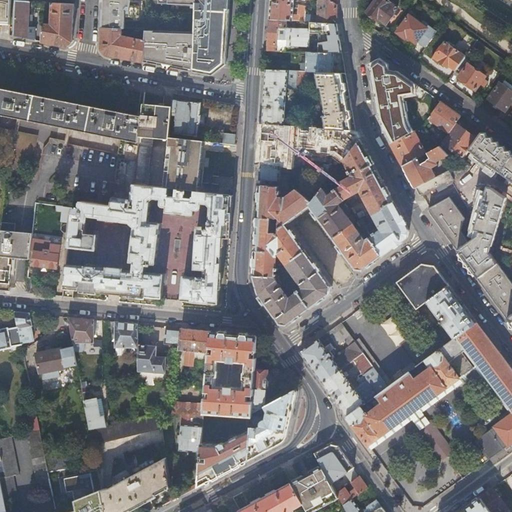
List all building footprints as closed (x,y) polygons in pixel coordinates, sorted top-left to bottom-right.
[(0,0),(0,22),(10,23),(11,0),(0,0)] [(29,25),(30,0),(20,0),(15,0),(14,35),(35,39),(35,26),(29,25)] [(194,52),(195,0),(158,0),(157,14),(147,14),(147,29),(146,43),(194,52)] [(148,0),(147,14),(157,14),(158,0),(148,0)] [(195,0),(194,52),(193,70),(212,73),(226,63),(230,0),(195,0)] [(294,14),(294,0),(271,0),(270,19),(287,20),(305,21),(305,6),(298,5),(298,14),(294,14)] [(318,0),(318,21),(337,22),(338,4),(332,0),(318,0)] [(386,24),(397,9),(384,0),(376,0),(367,12),(376,19),(377,18),(386,24)] [(73,39),(75,3),(45,1),(45,5),(53,5),(53,16),(52,23),(44,22),(43,40),(66,45),(73,39)] [(426,28),(408,15),(396,32),(408,42),(410,39),(415,43),(417,40),(423,44),(431,34),(425,30),(426,28)] [(287,20),(270,19),(268,50),(295,51),(295,45),(309,46),(310,28),(286,27),(287,20)] [(342,53),(337,22),(318,21),(311,21),(311,28),(310,28),(309,46),(310,46),(310,52),(334,52),(342,53)] [(145,60),(146,43),(147,29),(143,28),(143,37),(143,39),(129,36),(123,35),(123,27),(103,26),(102,48),(107,53),(115,54),(145,60)] [(455,70),(464,57),(444,42),(433,58),(446,67),(448,65),(455,70)] [(193,70),(194,52),(146,43),(145,60),(169,65),(183,68),(193,70)] [(333,71),(334,52),(310,52),(309,51),(308,51),(307,70),(309,71),(317,71),(333,71)] [(392,143),(415,130),(410,127),(403,97),(412,95),(419,84),(402,73),(401,73),(397,70),(393,71),(389,72),(388,63),(379,56),(370,63),(380,121),(392,143)] [(465,57),(453,73),(459,77),(469,63),(471,61),(465,57)] [(469,63),(459,77),(476,90),(486,76),(469,63)] [(309,71),(307,70),(267,69),(263,123),(285,124),(295,125),(296,117),(293,116),(293,107),(286,107),(287,89),(296,89),(297,86),(303,87),(303,84),(303,78),(309,78),(309,71)] [(356,130),(346,72),(333,71),(317,71),(319,87),(321,87),(322,92),(320,92),(321,96),(323,96),(324,101),(322,101),(322,103),(324,103),(324,105),(323,105),(323,110),(325,109),(326,114),(324,114),(327,127),(356,130)] [(506,111),(511,102),(511,90),(500,82),(488,99),(506,111)] [(118,158),(137,160),(139,144),(142,116),(0,86),(0,144),(34,151),(37,137),(0,129),(0,114),(121,139),(118,153),(65,143),(50,140),(49,142),(42,148),(41,153),(116,167),(118,158)] [(173,106),(172,111),(177,111),(176,120),(177,120),(176,132),(184,133),(197,135),(199,122),(200,122),(201,115),(200,114),(201,102),(188,100),(188,101),(174,99),(173,106)] [(440,100),(428,117),(449,132),(456,122),(461,115),(450,107),(440,100)] [(139,144),(152,145),(153,137),(169,138),(170,136),(172,111),(173,106),(143,102),(142,116),(139,144)] [(449,132),(442,142),(453,149),(467,130),(456,122),(449,132)] [(285,124),(263,123),(262,143),(274,144),(275,137),(284,137),(285,124)] [(0,129),(37,137),(38,135),(0,126),(0,129)] [(427,152),(415,130),(392,143),(404,165),(427,152)] [(477,138),(467,130),(453,149),(463,156),(469,149),(477,138)] [(511,152),(482,131),(477,138),(469,149),(476,154),(475,154),(482,159),(481,160),(482,161),(481,162),(485,165),(486,164),(487,164),(487,163),(494,168),(494,167),(511,180),(511,152)] [(236,143),(237,133),(224,132),(222,142),(236,143)] [(195,190),(196,190),(202,140),(170,136),(169,138),(169,147),(164,187),(170,187),(177,188),(187,189),(195,190)] [(376,167),(361,139),(357,145),(349,154),(345,159),(344,160),(353,175),(342,181),(344,184),(338,188),(345,198),(361,190),(362,192),(360,193),(362,197),(364,196),(374,214),(385,208),(384,206),(394,201),(376,167)] [(349,154),(357,145),(325,140),(324,150),(349,154)] [(274,144),(262,143),(260,164),(282,165),(282,155),(286,155),(286,152),(287,153),(287,145),(283,145),(274,144)] [(134,184),(148,185),(152,145),(139,144),(137,160),(134,184)] [(440,145),(427,152),(404,165),(415,187),(418,186),(436,176),(432,167),(438,164),(436,160),(444,156),(451,168),(458,164),(440,145)] [(344,160),(345,159),(326,156),(324,172),(326,173),(333,174),(344,160)] [(461,166),(453,171),(457,177),(465,173),(471,166),(465,161),(461,166)] [(290,181),(291,174),(281,173),(282,165),(260,164),(260,174),(259,178),(267,179),(267,180),(267,181),(268,181),(268,182),(268,183),(269,183),(269,184),(270,184),(271,184),(273,183),(274,183),(274,181),(274,180),(290,181)] [(454,178),(449,169),(436,176),(418,186),(423,195),(445,183),(447,187),(453,183),(454,178)] [(306,189),(303,193),(313,200),(323,187),(333,174),(326,173),(310,193),(306,189)] [(267,179),(259,178),(258,198),(257,220),(269,221),(270,220),(275,220),(275,223),(277,223),(276,230),(287,223),(311,206),(313,200),(303,193),(295,187),(287,197),(279,196),(279,193),(281,193),(281,190),(279,190),(279,185),(271,185),(271,184),(270,184),(269,184),(269,183),(268,183),(268,182),(268,181),(267,181),(267,180),(267,179)] [(230,238),(233,194),(196,190),(195,190),(194,197),(186,196),(187,189),(177,188),(176,195),(169,194),(170,187),(164,187),(148,185),(134,184),(132,198),(113,196),(112,204),(85,200),(84,208),(73,207),(72,219),(69,246),(97,249),(99,233),(87,232),(88,215),(101,217),(101,218),(132,221),(134,226),(131,261),(135,261),(134,269),(124,268),(125,267),(107,265),(107,267),(90,265),(90,262),(87,262),(87,264),(67,262),(63,295),(73,296),(74,288),(162,297),(165,273),(149,271),(149,263),(159,264),(163,222),(152,221),(154,201),(155,198),(163,199),(163,203),(163,204),(164,204),(164,205),(165,206),(169,206),(169,211),(194,214),(194,209),(199,210),(200,209),(201,209),(201,208),(202,208),(202,207),(202,203),(208,204),(211,207),(209,224),(204,224),(204,226),(198,225),(198,227),(197,227),(193,268),(199,268),(199,276),(184,275),(182,300),(192,301),(208,303),(208,302),(218,303),(221,258),(222,246),(224,246),(225,238),(230,238)] [(458,248),(456,250),(477,278),(479,277),(508,317),(507,318),(511,325),(511,280),(490,250),(492,251),(494,246),(492,245),(492,244),(493,244),(506,196),(493,186),(487,185),(482,204),(480,203),(480,205),(478,204),(477,209),(479,210),(478,211),(479,211),(474,229),(479,231),(478,234),(470,240),(462,229),(464,223),(466,223),(467,219),(465,218),(466,217),(450,195),(429,206),(434,215),(458,248)] [(345,198),(338,188),(336,187),(334,188),(335,190),(329,194),(323,187),(313,200),(311,206),(334,238),(346,229),(355,222),(350,215),(350,216),(343,206),(340,208),(337,204),(345,198)] [(407,224),(394,201),(384,206),(385,208),(374,214),(380,224),(379,225),(382,229),(378,232),(376,230),(373,232),(375,234),(371,237),(377,244),(376,246),(384,255),(409,237),(410,229),(407,224)] [(36,202),(33,231),(31,250),(34,250),(33,264),(58,268),(62,242),(48,240),(48,234),(46,233),(49,207),(50,204),(36,202)] [(72,219),(73,207),(64,205),(54,204),(53,208),(67,209),(66,219),(72,219)] [(367,217),(360,219),(358,220),(366,230),(372,225),(367,217)] [(0,255),(10,256),(30,258),(31,250),(33,231),(15,230),(16,222),(2,220),(0,239),(0,255)] [(255,248),(253,275),(276,276),(276,274),(277,274),(278,273),(276,273),(276,269),(279,269),(279,267),(276,266),(277,253),(280,252),(288,263),(306,250),(287,223),(276,230),(276,234),(274,234),(274,237),(268,237),(269,221),(257,220),(255,248)] [(346,229),(334,238),(357,268),(363,270),(384,255),(376,246),(377,244),(371,237),(370,235),(367,237),(368,239),(365,241),(363,239),(366,237),(359,228),(359,227),(355,222),(346,229)] [(276,276),(253,275),(258,294),(280,324),(288,325),(331,293),(332,286),(306,250),(288,263),(302,284),(304,283),(306,287),(301,291),(299,289),(297,291),(298,293),(290,298),(285,292),(289,289),(284,283),(281,286),(276,279),(276,276)] [(9,263),(10,256),(0,255),(0,281),(9,283),(11,263),(9,263)] [(424,263),(398,281),(418,308),(428,301),(450,284),(436,265),(424,263)] [(26,291),(36,292),(38,269),(29,268),(26,291)] [(455,337),(477,321),(450,284),(428,301),(455,337)] [(364,306),(353,314),(360,324),(371,316),(364,306)] [(33,325),(30,313),(16,311),(19,327),(22,344),(34,341),(31,325),(33,325)] [(379,323),(386,335),(399,327),(392,315),(379,323)] [(94,343),(95,319),(68,316),(73,342),(94,343)] [(139,345),(139,323),(116,321),(116,348),(139,348),(139,345)] [(481,459),(483,457),(486,462),(489,460),(509,445),(511,442),(511,367),(477,321),(455,337),(445,345),(392,383),(388,386),(375,396),(381,404),(366,414),(360,406),(347,416),(368,444),(464,373),(468,377),(473,380),(477,381),(481,381),(485,381),(488,380),(491,378),(492,377),(511,403),(511,413),(495,426),(475,441),(471,444),(481,459)] [(354,359),(358,357),(364,352),(356,342),(341,322),(301,351),(323,382),(341,369),(345,366),(354,359)] [(13,346),(22,344),(19,327),(9,329),(9,327),(0,328),(0,349),(13,347),(13,346)] [(179,345),(181,329),(166,327),(164,344),(179,345)] [(194,356),(209,358),(212,331),(181,328),(181,329),(179,345),(179,349),(186,350),(185,363),(193,364),(194,356)] [(255,369),(257,335),(212,331),(209,358),(206,403),(205,414),(252,417),(252,413),(255,369)] [(364,352),(371,362),(373,360),(359,340),(356,342),(364,352)] [(67,367),(78,364),(74,346),(63,349),(63,348),(60,348),(60,345),(58,343),(39,347),(38,349),(39,353),(37,354),(37,357),(35,357),(36,361),(38,360),(41,373),(67,368),(67,367)] [(139,363),(139,371),(165,374),(167,358),(157,356),(159,346),(139,345),(139,348),(139,356),(139,363)] [(368,378),(378,371),(371,362),(364,352),(358,357),(354,359),(357,364),(368,378)] [(357,364),(354,359),(345,366),(341,369),(347,376),(350,375),(347,370),(349,368),(350,370),(357,364)] [(378,371),(388,386),(392,383),(374,359),(373,360),(371,362),(378,371)] [(268,370),(255,369),(252,413),(264,406),(266,406),(266,389),(271,390),(272,389),(273,381),(272,380),(267,379),(268,370)] [(336,400),(347,416),(360,406),(375,396),(388,386),(378,371),(368,378),(357,386),(355,383),(353,385),(352,383),(355,380),(353,376),(349,379),(347,376),(341,369),(323,382),(336,400)] [(251,426),(249,459),(280,443),(284,440),(287,437),(298,390),(296,388),(266,406),(264,406),(267,411),(265,418),(263,419),(261,420),(260,422),(260,425),(257,426),(251,426)] [(85,401),(91,431),(107,428),(105,417),(102,417),(99,404),(98,399),(85,401)] [(483,399),(479,402),(490,418),(495,415),(483,399)] [(174,401),(173,413),(205,415),(205,414),(206,403),(174,401)] [(160,413),(162,428),(163,433),(169,432),(170,424),(169,413),(165,412),(160,413)] [(91,431),(93,443),(162,428),(160,413),(138,418),(112,423),(113,427),(107,428),(91,431)] [(29,418),(31,432),(40,430),(37,416),(29,418)] [(201,462),(198,486),(249,459),(251,426),(252,422),(248,422),(247,431),(238,435),(236,435),(231,438),(230,440),(226,442),(221,442),(218,444),(202,443),(201,451),(201,462)] [(202,443),(204,426),(184,424),(181,449),(201,451),(202,443)] [(40,430),(31,432),(27,433),(38,489),(51,487),(48,473),(46,459),(40,430)] [(435,431),(428,437),(441,456),(449,450),(435,431)] [(1,478),(5,502),(18,500),(13,475),(19,474),(12,436),(0,438),(0,449),(1,455),(2,459),(5,477),(1,478)] [(332,483),(354,467),(339,445),(331,444),(315,453),(322,465),(332,483)] [(68,455),(46,459),(48,473),(71,469),(68,455)] [(111,487),(102,488),(102,490),(106,511),(122,511),(170,487),(166,461),(166,457),(111,487)] [(166,461),(170,487),(172,501),(198,486),(201,462),(166,461)] [(337,492),(332,483),(322,465),(291,482),(302,502),(307,511),(319,511),(336,503),(341,500),(337,492)] [(106,511),(102,490),(94,491),(91,474),(65,479),(67,493),(73,492),(77,511),(71,511),(106,511)] [(368,487),(360,475),(352,481),(354,485),(352,486),(355,489),(350,493),(345,486),(337,492),(341,500),(344,504),(358,494),(365,489),(368,487)] [(285,511),(302,502),(291,482),(240,510),(241,511),(285,511)] [(507,511),(510,510),(493,487),(480,497),(491,511),(494,511),(499,509),(501,509),(503,511),(507,511)] [(358,494),(344,504),(347,511),(362,511),(356,501),(367,492),(365,489),(358,494)] [(371,511),(382,506),(376,497),(365,504),(365,507),(367,511),(371,511)] [(491,511),(480,497),(458,511),(491,511)] [(347,511),(344,504),(341,500),(336,503),(340,511),(347,511)] [(340,511),(336,503),(319,511),(340,511)]
